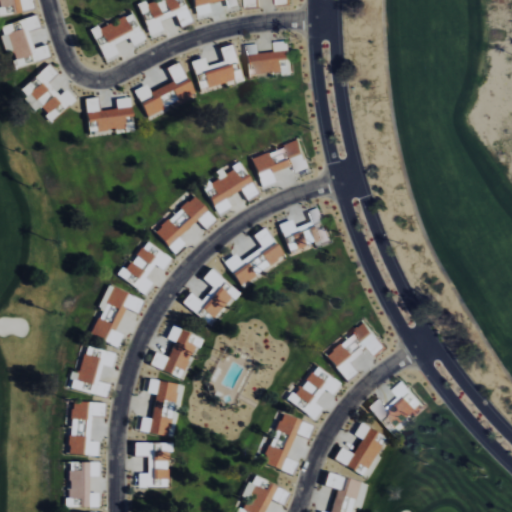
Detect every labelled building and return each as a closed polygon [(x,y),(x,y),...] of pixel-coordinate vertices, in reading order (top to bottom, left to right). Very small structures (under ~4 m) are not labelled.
[(0,0),(0,15),(31,10),(29,0),(0,0)] [(188,20),(181,0),(154,0),(137,6),(147,39),(160,35),(156,22),(173,16),(175,24),(188,20)] [(238,6),(236,0),(190,0),(195,17),(208,14),(206,5),(223,1),(224,9),(238,6)] [(243,0),(245,9),(258,8),(257,0),(275,0),(276,6),(289,5),(288,0),(243,0)] [(102,62),(116,56),(112,45),(127,39),(130,46),(143,41),(131,13),(89,31),(102,62)] [(47,58),(44,45),(30,49),(25,31),(37,28),(34,16),(0,25),(0,41),(3,53),(10,51),(12,60),(9,61),(11,68),(47,58)] [(243,46),(246,77),(282,73),(281,61),(290,60),(288,42),(274,43),(275,53),(258,54),(258,45),(243,46)] [(205,66),(203,59),(190,62),(197,91),(233,82),(230,72),(236,70),(230,45),(217,49),(221,62),(205,66)] [(193,99),(177,62),(164,68),(170,83),(148,92),(145,85),(132,90),(144,118),(171,106),(172,108),(193,99)] [(74,101),(64,90),(58,96),(47,84),(57,76),(47,65),(16,92),(34,111),(37,108),(50,122),(74,101)] [(86,133),(122,129),(121,118),(129,117),(127,98),(113,99),(114,110),(97,111),(95,98),(83,99),(86,133)] [(249,159),(259,188),(273,184),(270,174),(293,166),(296,175),(309,170),(299,141),(249,159)] [(205,212),(191,197),(152,233),(174,257),(185,247),(176,238),(205,212)] [(212,206),(217,216),(229,209),(224,199),(212,206)] [(277,225),(289,257),(306,251),(305,248),(329,238),(318,209),(305,214),(308,223),(293,229),(290,220),(277,225)] [(222,263),(239,288),(283,258),(262,228),(250,236),(259,249),(239,262),(233,255),(222,263)] [(168,259),(142,242),(118,278),(143,295),(150,284),(143,279),(152,266),(160,271),(168,259)] [(180,303),(200,319),(204,313),(212,320),(225,304),(228,306),(238,294),(207,270),(200,280),(210,288),(203,297),(204,298),(200,303),(188,293),(180,303)] [(141,301),(106,286),(95,309),(99,311),(88,336),(116,348),(122,336),(114,332),(124,310),(135,315),(141,301)] [(384,348),(365,323),(324,356),(344,382),(355,373),(347,363),(367,348),(374,356),(384,348)] [(201,340),(170,327),(165,339),(173,343),(166,358),(153,353),(147,366),(179,379),(190,353),(194,355),(201,340)] [(68,389),(105,398),(108,385),(96,382),(100,366),(109,368),(112,354),(84,347),(77,373),(72,372),(68,389)] [(288,402),(315,422),(322,411),(314,405),(324,391),(331,397),(339,385),(313,366),(288,402)] [(153,395),(149,420),(140,418),(137,432),(166,438),(174,395),(179,396),(181,386),(147,380),(144,393),(153,395)] [(366,407),(389,435),(423,406),(401,380),(390,389),(398,398),(385,410),(376,399),(366,407)] [(88,442),(89,417),(102,418),(103,404),(69,402),(66,455),(95,457),(96,443),(88,442)] [(310,425),(279,414),(261,464),(291,475),(295,463),(285,459),(293,435),(305,439),(310,425)] [(332,460),(363,477),(384,438),(358,424),(352,436),(359,440),(351,454),(338,447),(332,460)] [(145,457),(145,474),(136,475),(136,488),(167,487),(167,444),(131,444),(132,457),(145,457)] [(96,463),(66,463),(67,491),(62,491),(62,508),(96,507),(96,494),(87,494),(87,477),(96,477),(96,463)] [(349,511),(351,507),(359,509),(365,484),(325,474),(322,486),(335,490),(328,511),(349,511)] [(286,493),(251,475),(240,497),(244,499),(237,511),(263,511),(269,501),(280,506),(286,493)]
